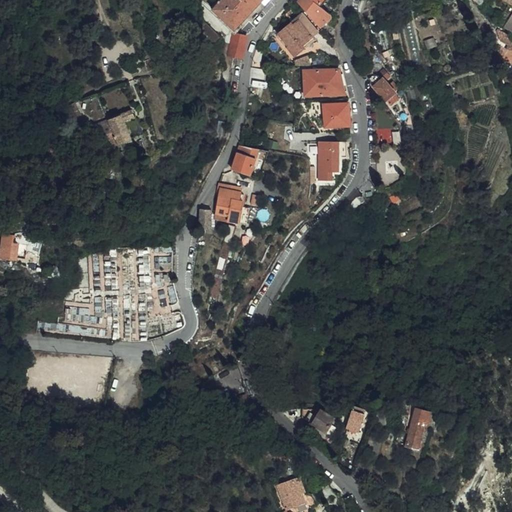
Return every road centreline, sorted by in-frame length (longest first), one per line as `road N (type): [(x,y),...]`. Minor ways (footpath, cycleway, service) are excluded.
road 1 (tertiary): [(349,0),(359,175),(264,300),(247,364),(253,388),(369,511)]
road 2 (residential): [(283,0),(259,27),(239,118),(187,233),(189,330),(131,351),(0,347)]
